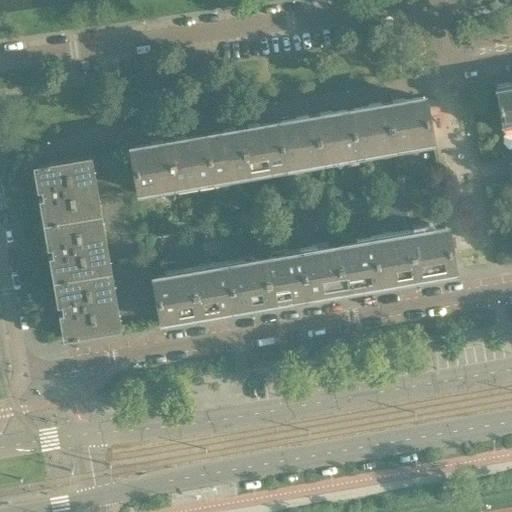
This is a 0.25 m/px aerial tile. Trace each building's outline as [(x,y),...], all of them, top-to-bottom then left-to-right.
[(511,81),(494,84),(501,128),(511,125),(511,81)] [(423,97),(386,103),(394,146),(431,140),(423,97)] [(386,103),(350,109),(358,153),(394,146),(386,103)] [(350,109),(314,116),(321,159),(358,153),(350,109)] [(314,116),(278,122),(285,165),(321,159),(314,116)] [(278,122),(242,128),(249,171),(285,165),(278,122)] [(242,128),(205,134),(212,178),(249,171),(242,128)] [(205,134),(169,141),(176,184),(212,178),(205,134)] [(169,141),(131,147),(139,190),(176,184),(169,141)] [(101,212),(96,188),(90,154),(37,163),(47,221),(101,212)] [(405,212),(401,190),(384,192),(388,215),(405,212)] [(111,269),(106,246),(101,212),(47,221),(57,279),(111,269)] [(446,227),(408,233),(416,276),(453,270),(446,227)] [(408,233),(372,239),(380,283),(416,276),(408,233)] [(372,239),(336,246),(343,289),(380,283),(372,239)] [(336,246),(300,252),(307,295),(343,289),(336,246)] [(300,252),(264,258),(271,301),(307,295),(300,252)] [(264,258),(227,264),(234,308),(271,301),(264,258)] [(227,264),(191,271),(198,314),(234,308),(227,264)] [(121,327),(117,304),(111,269),(57,279),(67,337),(121,327)] [(154,277),(161,320),(198,314),(191,271),(154,277)]
